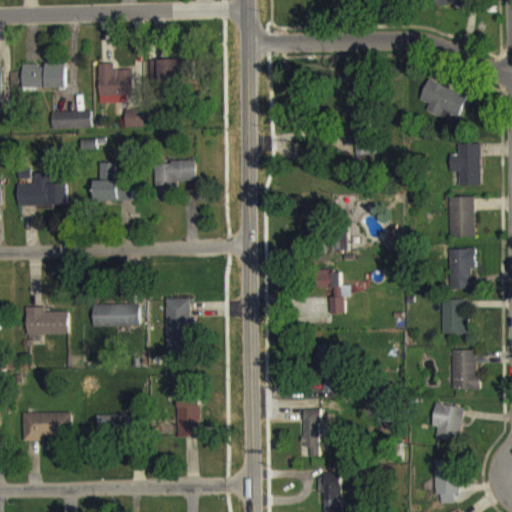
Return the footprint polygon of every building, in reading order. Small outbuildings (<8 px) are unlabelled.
[(438,0),(439,15),(477,15),(476,0),(438,0)] [(152,69),(151,92),(182,92),(183,70),(152,69)] [(67,98),(68,74),(24,73),(23,97),(67,98)] [(101,113),(128,113),(128,105),(135,105),(134,78),(116,78),(116,73),(100,73),(101,113)] [(420,109),(429,113),(426,120),(450,130),(452,125),(459,127),(468,105),(428,89),(420,109)] [(144,118),(127,119),(127,136),(145,136),(144,118)] [(53,121),(54,139),(93,138),(93,121),(53,121)] [(354,169),(373,169),(373,122),(353,122),(354,169)] [(482,154),(459,154),(458,164),(451,163),(450,182),(459,182),(459,195),(481,196),(482,154)] [(198,191),(197,171),(156,172),(157,210),(178,209),(177,191),(198,191)] [(96,211),(133,211),(133,190),(117,191),(117,173),(101,173),(102,190),(96,190),(96,211)] [(19,216),(69,215),(69,193),(52,193),(52,183),(35,183),(35,194),(19,194),(19,216)] [(475,206),(450,207),(450,247),(476,246),(475,206)] [(331,218),(318,218),(318,261),(349,261),(349,257),(360,257),(360,236),(331,236),(331,218)] [(451,300),(476,299),(475,259),(450,259),(451,300)] [(332,324),(346,323),(346,307),(352,307),(352,295),(343,295),(342,281),(320,281),(320,297),(332,297),(332,324)] [(167,361),(191,361),(192,309),(168,308),(167,361)] [(470,309),(444,310),(445,344),(471,344),(470,309)] [(95,337),(142,336),(141,313),(94,314),(95,337)] [(69,321),(46,322),(46,317),(27,317),(28,344),(70,344),(69,321)] [(341,401),(340,355),(315,356),(316,379),(324,379),(325,402),(341,401)] [(454,360),(455,400),(480,399),(479,360),(454,360)] [(179,447),(199,446),(198,399),(178,400),(179,447)] [(464,417),(436,414),(434,436),(438,437),(436,449),(460,452),(464,417)] [(320,419),(304,419),(305,456),(311,455),(311,466),(322,466),(320,419)] [(25,448),(76,447),(76,422),(25,423),(25,448)] [(98,425),(98,447),(140,446),(139,424),(98,425)] [(437,511),(455,511),(455,504),(459,504),(458,469),(436,470),(437,511)] [(324,503),(324,511),(343,511),(342,484),(319,484),(320,503),(324,503)]
